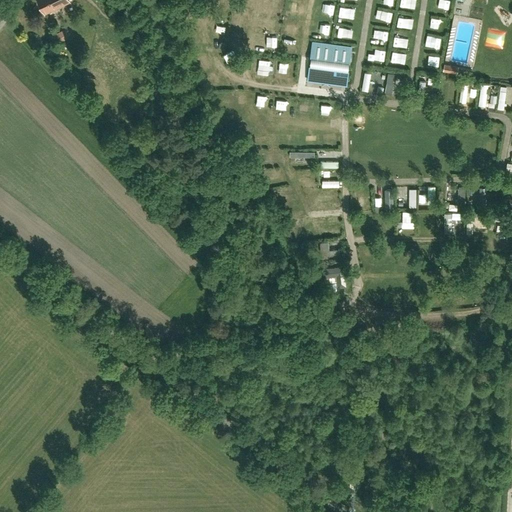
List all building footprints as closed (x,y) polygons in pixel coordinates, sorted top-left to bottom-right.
[(68,0),(38,0),(45,13),(69,1),(68,0)] [(460,10),(471,12),(473,0),(465,0),(465,4),(461,3),(460,10)] [(57,39),(67,35),(64,27),(54,31),(57,39)] [(307,81),(347,86),(352,46),(312,41),(307,81)] [(368,71),(366,91),(373,92),(375,72),(368,71)] [(395,94),(400,74),(391,72),(387,92),(395,94)] [(448,101),(451,82),(444,81),(442,100),(448,101)] [(470,97),(471,85),(464,84),(462,95),(470,97)] [(488,102),(490,84),(483,84),(481,101),(488,102)] [(502,86),(500,109),(507,110),(509,87),(502,86)] [(388,189),(390,198),(398,197),(396,188),(388,189)] [(291,204),(299,203),(298,196),(290,197),(291,204)]
